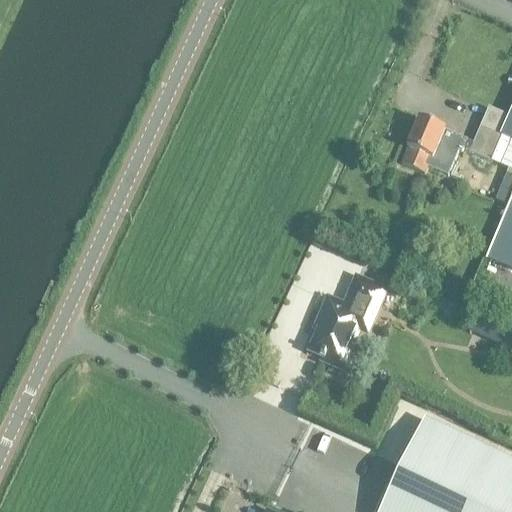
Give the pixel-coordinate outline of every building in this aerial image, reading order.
[(409,151),(402,166),(425,176),(428,169),(448,178),(459,153),(462,154),(463,152),(492,164),(492,162),(509,169),(511,170),(511,143),(500,138),(508,118),(489,110),(473,146),(467,143),(467,142),(445,133),(445,132),(420,121),(407,150),(409,151)] [(511,110),(508,118),(500,138),(511,143),(511,110)] [(507,206),(511,193),(511,177),(506,176),(496,201),(507,206)] [(319,321),(323,323),(310,354),(324,359),(323,363),(337,369),(360,316),(373,321),(385,293),(357,281),(344,308),(328,302),(319,321)] [(511,511),(511,475),(422,433),(383,511),(511,511)]
